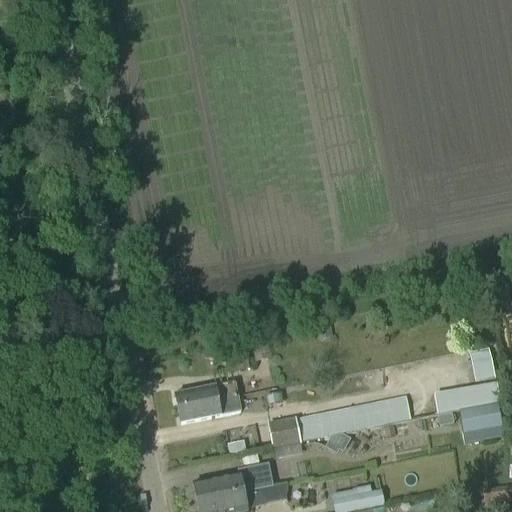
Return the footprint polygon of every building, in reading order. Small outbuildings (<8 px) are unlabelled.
[(330,327),(319,329),(321,340),(332,338),(330,327)] [(225,347),(227,355),(231,374),(250,369),(245,342),(225,347)] [(467,352),(474,378),(494,374),(489,347),(467,352)] [(178,411),(239,399),(235,383),(175,395),(178,411)] [(239,399),(178,411),(181,425),(242,413),(239,399)] [(296,421),(301,443),(411,421),(406,399),(296,421)] [(503,440),(497,408),(458,415),(464,447),(503,440)] [(452,416),(438,418),(439,428),(454,425),(452,416)] [(301,445),(301,443),(296,421),(295,417),(267,423),(272,450),(301,445)] [(393,427),(384,428),(386,439),(395,438),(393,427)] [(243,442),(228,445),(231,456),(245,452),(243,442)] [(244,494),(272,487),(268,466),(238,471),(239,475),(192,484),(196,503),(244,494)] [(248,511),(247,507),(286,500),(288,491),(304,488),(302,481),(280,486),(272,487),(244,494),(196,503),(197,511),(248,511)] [(381,495),(332,504),(333,511),(363,511),(384,508),(381,495)] [(484,511),(507,511),(504,498),(482,502),(484,511)]
